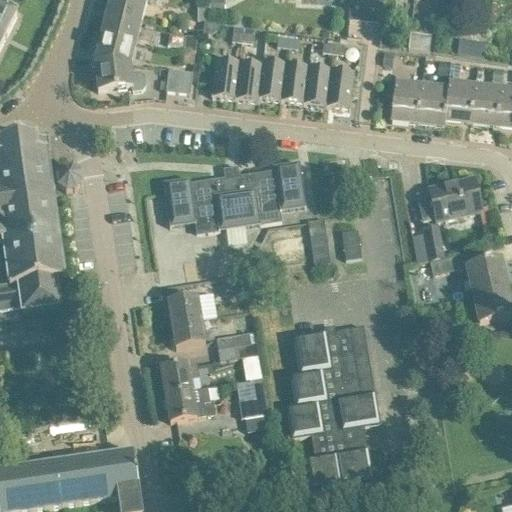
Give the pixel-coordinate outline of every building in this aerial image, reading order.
[(150,6),(151,0),(110,0),(107,17),(141,26),(146,5),(150,6)] [(351,0),(349,24),(380,27),(382,0),(351,0)] [(431,5),(430,20),(444,21),(446,6),(431,5)] [(0,50),(16,18),(0,9),(0,50)] [(135,47),(141,26),(107,17),(101,38),(135,47)] [(244,38),(264,39),(265,29),(244,28),(244,38)] [(495,58),(499,39),(472,32),(467,51),(495,58)] [(357,52),(360,41),(335,34),(332,46),(357,52)] [(242,47),(244,38),(233,36),(232,46),(242,47)] [(429,55),(431,39),(410,36),(408,52),(429,55)] [(130,68),(135,47),(101,38),(96,60),(100,61),(99,66),(91,65),(91,66),(130,68)] [(253,49),(254,39),(244,38),(242,47),(253,49)] [(195,56),(197,41),(185,39),(183,54),(195,56)] [(287,52),(288,43),(278,42),(277,51),(287,52)] [(298,54),(299,45),(288,43),(287,52),(298,54)] [(333,58),(334,49),(323,48),(322,57),(333,58)] [(343,60),(344,50),(334,49),(333,58),(343,60)] [(393,69),(395,57),(383,56),(382,68),(393,69)] [(235,104),(240,67),(216,64),(211,101),(235,104)] [(259,103),(263,65),(262,65),(262,69),(240,67),(235,104),(258,107),(259,103)] [(281,105),(286,68),(263,65),(259,103),(281,105)] [(449,79),(450,65),(439,65),(438,78),(449,79)] [(131,78),(130,68),(91,66),(91,67),(99,67),(99,72),(95,72),(98,95),(132,91),(133,95),(141,94),(144,89),(143,79),(139,77),(131,78)] [(304,108),(309,71),(286,68),(281,105),(304,108)] [(327,111),(331,74),(309,71),(304,108),(327,111)] [(178,96),(180,75),(168,73),(168,75),(165,95),(178,96)] [(349,114),(352,94),(354,77),(331,74),(327,111),(349,114)] [(190,98),(192,78),(192,76),(180,75),(178,96),(190,98)] [(417,126),(422,86),(395,83),(390,123),(417,126)] [(445,123),(449,83),(448,83),(448,89),(422,86),(417,126),(444,129),(445,123)] [(471,126),(476,86),(449,83),(445,123),(471,126)] [(497,129),(502,89),(476,86),(471,126),(497,129)] [(511,131),(511,90),(502,89),(497,129),(511,131)] [(49,181),(46,159),(48,159),(46,143),(0,149),(0,321),(59,315),(56,287),(64,286),(50,190),(58,189),(66,195),(76,194),(82,186),(80,176),(72,170),(62,172),(56,180),(49,181)] [(189,182),(163,186),(164,196),(165,197),(169,231),(194,227),(195,230),(196,237),(205,236),(207,235),(207,237),(260,229),(281,226),(279,215),(306,211),(299,166),(276,170),(273,170),(274,174),(239,179),(238,170),(223,172),(224,181),(209,184),(190,186),(189,182)] [(330,186),(348,184),(346,169),(328,171),(330,186)] [(390,184),(390,195),(396,195),(397,171),(378,170),(378,184),(390,184)] [(436,226),(462,221),(481,216),(474,183),(429,193),(433,213),(436,226)] [(417,196),(421,217),(431,215),(427,194),(417,196)] [(323,223),(308,225),(308,227),(308,229),(312,253),(327,251),(323,223)] [(424,237),(412,239),(417,267),(429,265),(443,262),(438,231),(423,233),(424,237)] [(345,264),(361,262),(357,234),(341,236),(345,264)] [(433,280),(460,274),(457,260),(430,266),(433,280)] [(506,293),(500,263),(484,267),(485,269),(467,273),(470,284),(464,285),(466,293),(471,292),(473,300),(506,293)] [(223,300),(247,296),(245,285),(221,289),(223,300)] [(497,325),(511,321),(511,317),(506,293),(473,300),(479,327),(497,323),(497,325)] [(201,324),(197,300),(167,305),(168,306),(172,329),(201,324)] [(175,353),(195,350),(205,348),(201,324),(172,329),(176,352),(175,352),(175,353)] [(444,349),(471,343),(468,329),(441,335),(444,349)] [(363,331),(350,333),(293,342),(299,378),(290,380),(295,410),(286,412),(292,444),(311,441),(314,462),(305,463),(310,495),(372,485),(367,453),(358,454),(355,433),(379,429),(363,331)] [(219,355),(256,349),(254,337),(217,344),(219,355)] [(256,349),(219,355),(221,366),(234,364),(248,362),(258,360),(256,349)] [(200,375),(212,372),(208,357),(197,360),(200,375)] [(166,400),(192,396),(190,383),(199,381),(196,366),(161,372),(166,400)] [(244,423),(268,419),(266,407),(262,384),(252,385),(256,409),(242,411),(244,423)] [(192,396),(166,400),(170,427),(190,423),(206,421),(214,419),(212,404),(210,405),(208,393),(192,396)] [(216,435),(216,452),(229,452),(229,435),(216,435)] [(140,511),(132,456),(0,475),(0,511),(56,511),(119,503),(120,511),(140,511)]
